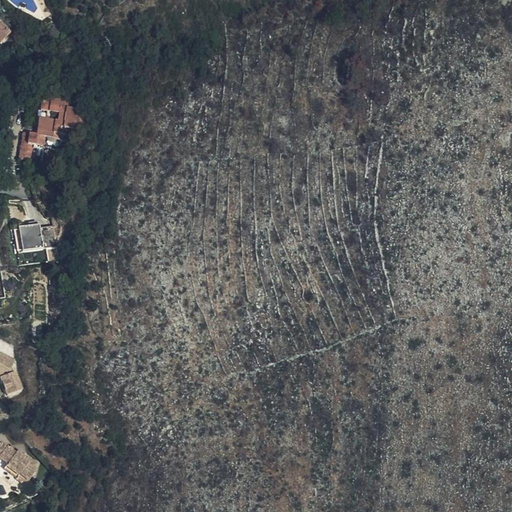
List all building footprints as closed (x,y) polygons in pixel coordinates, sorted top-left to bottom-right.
[(0,44),(10,32),(0,22),(0,44)] [(66,104),(57,103),(58,97),(44,95),(41,113),(48,115),(55,116),(54,122),(47,121),(40,120),(38,136),(23,134),(20,156),(33,157),(35,146),(45,148),(46,140),(61,142),(62,139),(70,140),(70,138),(77,139),(78,133),(86,135),(89,120),(80,119),(81,114),(65,112),(66,104)] [(17,232),(21,255),(42,252),(42,251),(57,249),(54,229),(39,231),(38,228),(28,230),(17,232)] [(14,256),(21,255),(17,232),(10,233),(14,256)] [(0,378),(1,379),(9,396),(23,390),(15,372),(13,373),(10,367),(13,358),(0,354),(0,378)] [(0,443),(0,456),(2,456),(10,463),(6,468),(19,478),(22,473),(31,480),(38,470),(35,468),(38,464),(33,459),(21,449),(18,452),(11,447),(7,444),(0,443)] [(18,452),(21,449),(13,444),(11,447),(18,452)] [(28,485),(31,480),(22,473),(19,478),(6,468),(10,463),(2,456),(0,456),(0,474),(8,480),(15,485),(16,487),(11,493),(17,498),(23,491),(28,485)]
